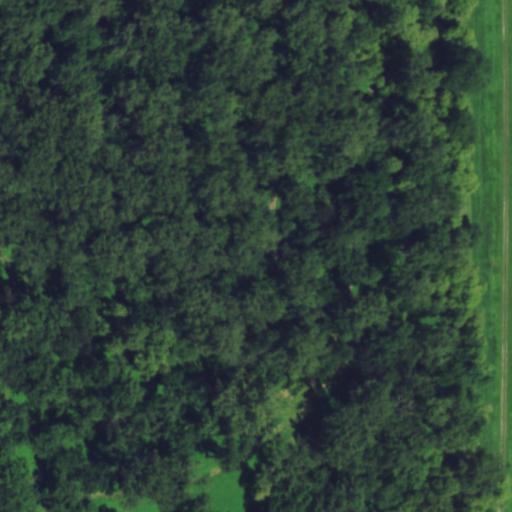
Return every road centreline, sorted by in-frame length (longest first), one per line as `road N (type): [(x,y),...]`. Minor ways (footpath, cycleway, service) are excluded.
road 1 (track): [(47,511),(98,494),(196,482),(271,449),(324,402),(365,336),(358,302),(284,250),(272,230),(268,100),(209,0)]
road 2 (track): [(501,0),(506,511)]
